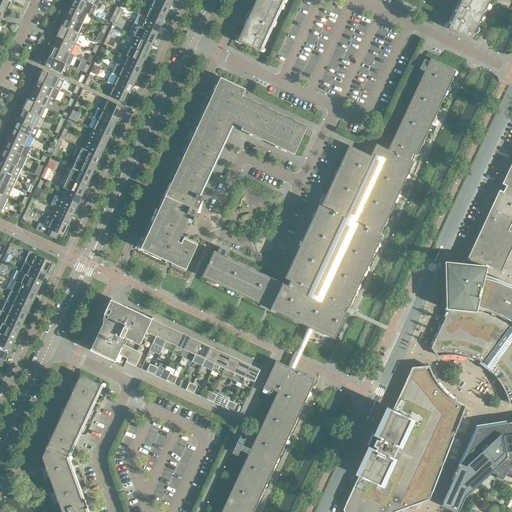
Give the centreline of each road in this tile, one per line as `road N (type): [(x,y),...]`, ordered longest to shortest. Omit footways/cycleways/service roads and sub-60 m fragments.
road 1 (tertiary): [(51,339),(192,40)]
road 2 (unclassified): [(300,182),(248,159),(237,165),(216,211),(253,246),(275,240),(294,195)]
road 3 (unclassified): [(432,265),(511,99)]
road 4 (residential): [(116,511),(99,443),(133,374)]
road 5 (unclassified): [(410,23),(364,119),(335,108)]
road 6 (tertiary): [(0,450),(51,339)]
